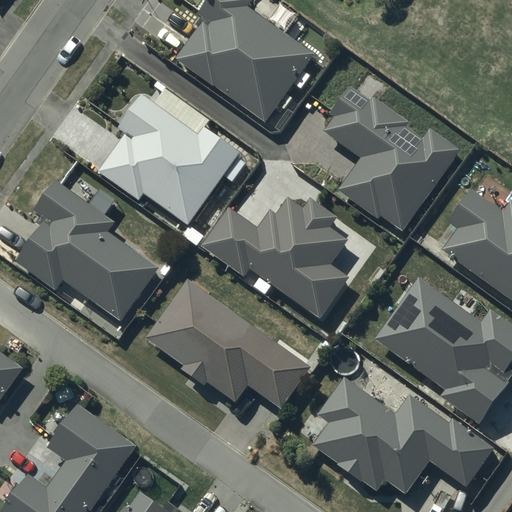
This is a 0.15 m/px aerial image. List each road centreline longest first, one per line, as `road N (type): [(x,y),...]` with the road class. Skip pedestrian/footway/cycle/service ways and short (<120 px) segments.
road 1 (residential): [(0,305),(290,511)]
road 2 (residential): [(0,107),(75,0)]
